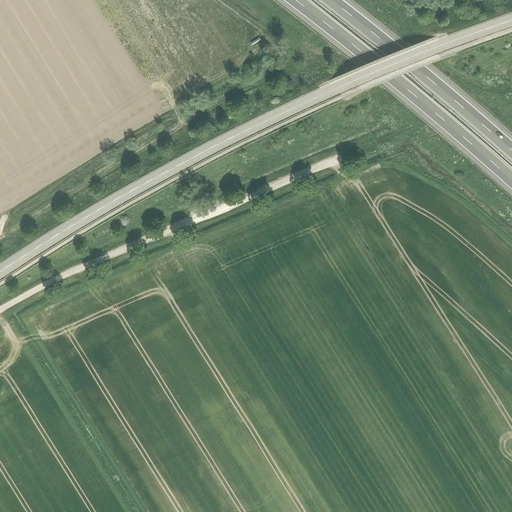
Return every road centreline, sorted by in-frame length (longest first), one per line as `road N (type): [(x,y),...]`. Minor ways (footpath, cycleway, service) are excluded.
road 1 (tertiary): [(511,18),(239,132),(0,271)]
road 2 (motorway): [(291,0),(511,182)]
road 3 (motorway): [(511,152),(328,0)]
